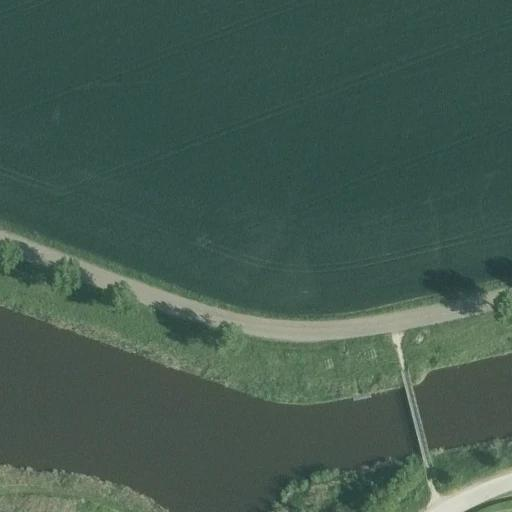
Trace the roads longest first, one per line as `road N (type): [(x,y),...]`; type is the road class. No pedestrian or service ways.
road 1 (track): [(390,323),(293,333),(250,328),(0,241)]
road 2 (track): [(511,294),(390,323)]
